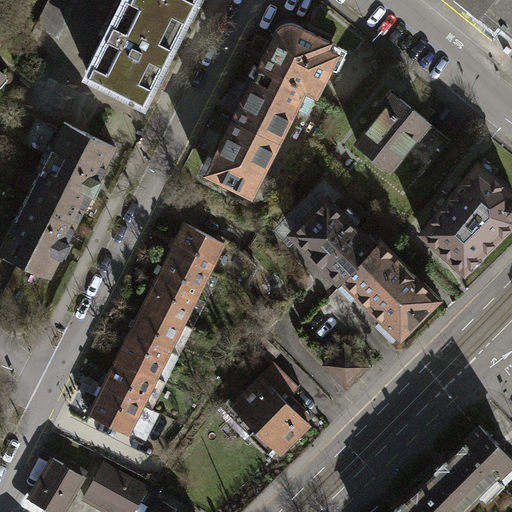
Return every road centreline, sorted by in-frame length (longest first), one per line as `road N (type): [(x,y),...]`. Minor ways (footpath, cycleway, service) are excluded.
road 1 (residential): [(247,0),(51,389)]
road 2 (primary): [(473,339),(298,511)]
road 3 (residential): [(511,111),(467,61),(391,0)]
